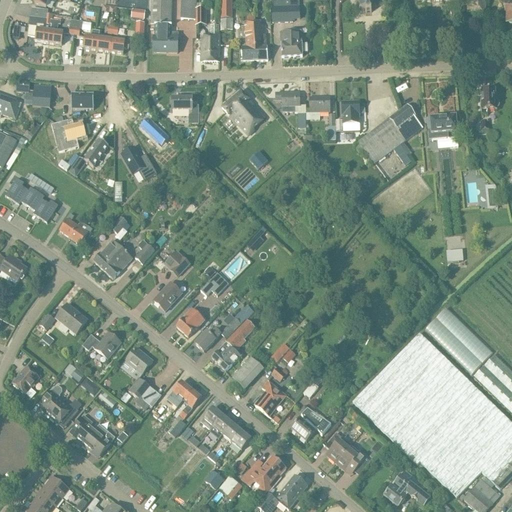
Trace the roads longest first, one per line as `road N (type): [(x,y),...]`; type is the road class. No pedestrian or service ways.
road 1 (residential): [(511,66),(113,77)]
road 2 (residential): [(358,511),(68,269)]
road 3 (residential): [(0,373),(68,269)]
